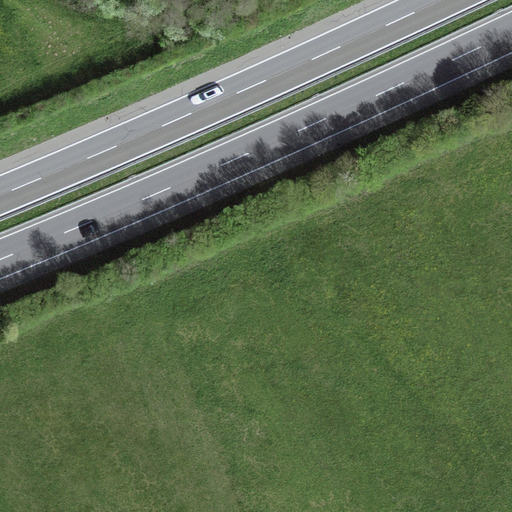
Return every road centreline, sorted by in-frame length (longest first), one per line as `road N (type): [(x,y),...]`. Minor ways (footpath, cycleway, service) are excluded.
road 1 (motorway): [(0,258),(511,29)]
road 2 (motorway): [(438,0),(0,195)]
